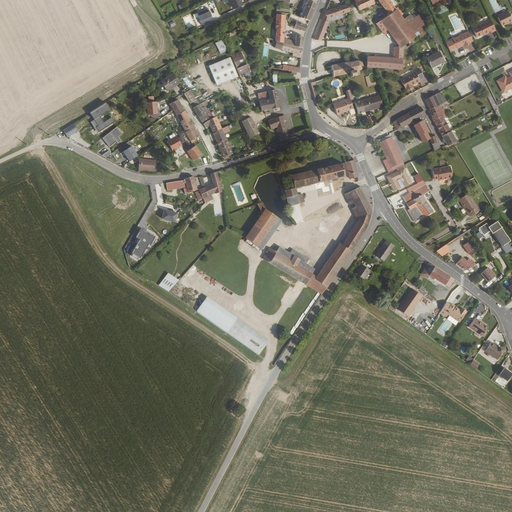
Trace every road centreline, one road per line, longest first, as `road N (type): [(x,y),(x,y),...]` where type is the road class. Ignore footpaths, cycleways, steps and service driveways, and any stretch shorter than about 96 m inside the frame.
road 1 (residential): [(244,428),(383,205)]
road 2 (unclassified): [(0,162),(51,140),(137,177),(218,166)]
road 3 (tertiary): [(383,205),(417,247),(503,312)]
road 4 (tertiary): [(322,0),(304,81),(325,127)]
